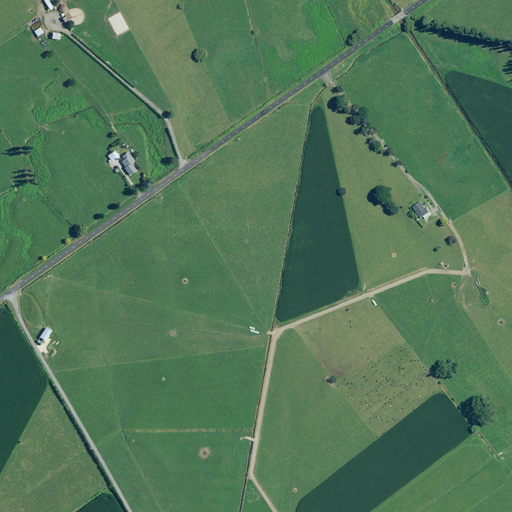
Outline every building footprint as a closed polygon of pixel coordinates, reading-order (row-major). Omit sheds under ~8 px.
[(53,8),(48,0),(44,0),(44,1),(50,10),(53,8)] [(72,18),(64,5),(61,8),(66,16),(62,18),(65,22),(72,18)] [(44,32),(40,27),(34,31),(38,36),(44,32)] [(118,155),(119,155),(118,153),(117,153),(115,151),(108,155),(110,159),(108,161),(109,163),(111,161),(112,162),(119,157),(118,155)] [(131,164),(135,161),(128,152),(122,156),(124,159),(121,161),(125,167),(124,168),(130,176),(137,171),(131,164)] [(426,208),(422,202),(414,207),(422,218),(424,216),(426,219),(432,215),(427,207),(426,208)]
